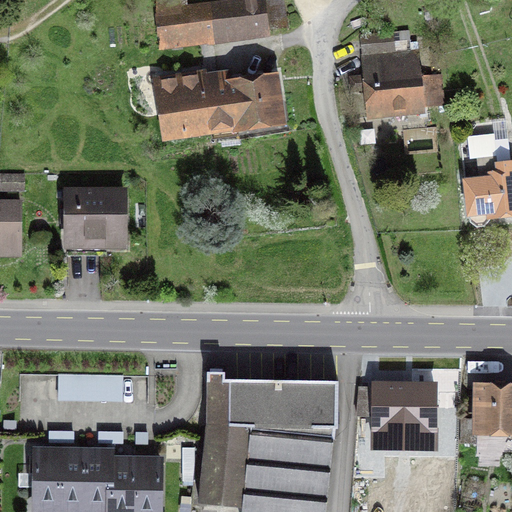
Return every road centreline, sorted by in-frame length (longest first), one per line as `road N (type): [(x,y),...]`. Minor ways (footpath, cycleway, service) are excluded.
road 1 (secondary): [(369,333),(0,327)]
road 2 (residential): [(369,333),(365,244),(322,75),(329,26),(345,0)]
road 3 (unknown): [(186,330),(187,392),(171,410),(20,413)]
road 4 (secondary): [(511,335),(369,333)]
